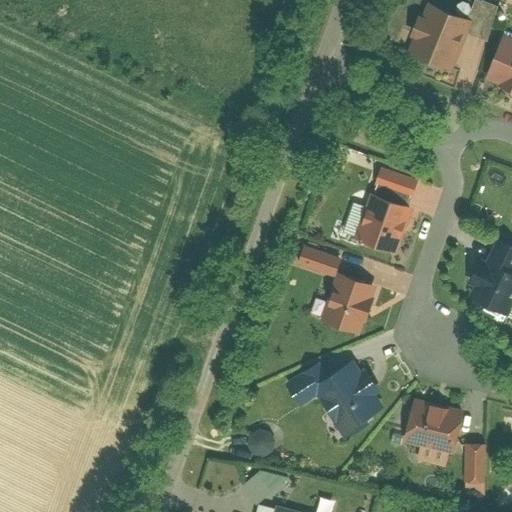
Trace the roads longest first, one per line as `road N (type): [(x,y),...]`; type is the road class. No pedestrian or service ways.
road 1 (residential): [(325,54),(160,511)]
road 2 (residential): [(442,148),(455,188),(418,303),(455,364)]
road 3 (residential): [(325,54),(442,148)]
